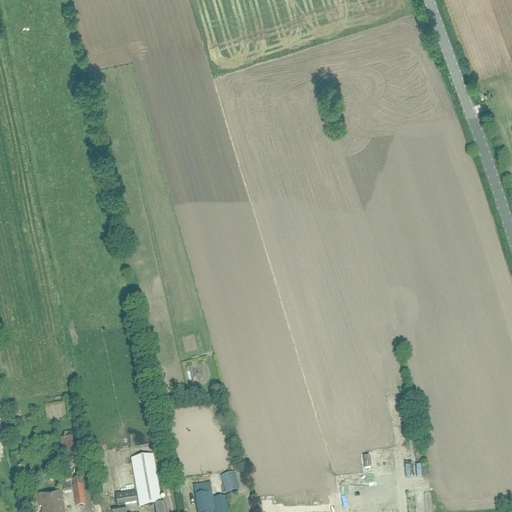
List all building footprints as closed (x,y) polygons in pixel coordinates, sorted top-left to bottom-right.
[(397,391),(390,392),(392,405),(399,404),(397,391)] [(210,396),(191,398),(192,407),(211,405),(210,396)] [(78,464),(74,444),(73,438),(59,441),(62,458),(66,457),(68,466),(78,464)] [(369,452),(371,466),(379,464),(376,451),(369,452)] [(164,511),(163,505),(161,505),(152,456),(131,459),(139,509),(153,506),(154,511),(164,511)] [(220,478),(225,496),(239,492),(234,474),(220,478)] [(85,507),(81,486),(80,479),(75,480),(76,487),(72,487),(76,509),(85,507)] [(227,511),(226,498),(212,500),(212,494),(211,494),(210,485),(193,487),(194,497),(196,511),(227,511)] [(64,511),(61,492),(37,496),(39,508),(43,507),(43,511),(64,511)] [(115,496),(117,507),(136,504),(134,492),(115,496)]
